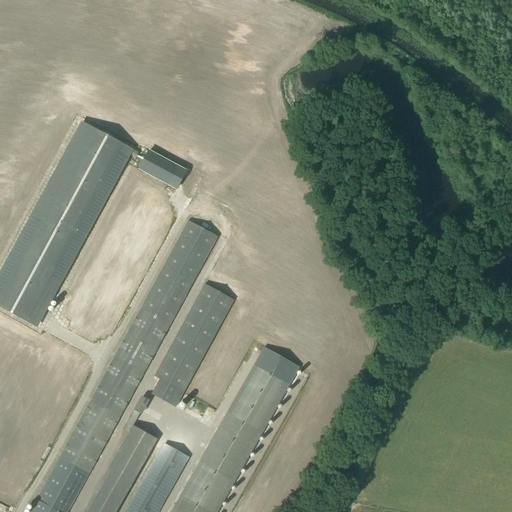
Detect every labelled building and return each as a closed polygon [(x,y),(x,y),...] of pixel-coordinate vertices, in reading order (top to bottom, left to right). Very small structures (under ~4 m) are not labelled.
[(0,274),(0,307),(35,327),(131,149),(82,123),(0,274)] [(187,170),(148,149),(137,170),(176,190),(187,170)] [(90,401),(29,511),(67,511),(143,373),(216,237),(187,221),(114,357),(90,401)] [(233,300),(203,285),(154,376),(183,392),(233,300)] [(50,328),(54,321),(46,317),(45,319),(48,321),(46,326),(50,328)] [(170,511),(216,511),(298,367),(263,348),(170,511)] [(152,377),(144,391),(166,404),(174,390),(152,377)] [(83,511),(115,511),(156,440),(132,426),(83,511)] [(157,511),(188,458),(164,444),(125,511),(157,511)]
